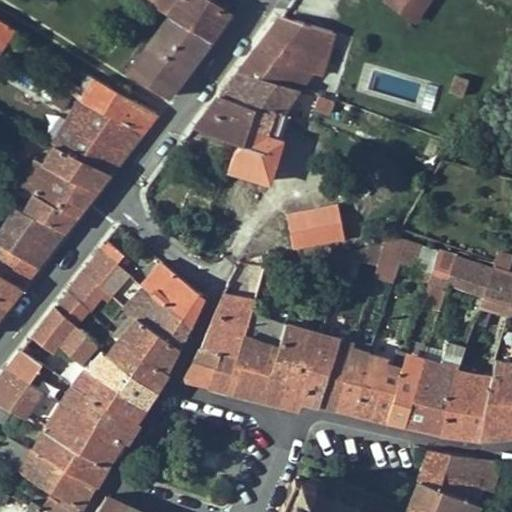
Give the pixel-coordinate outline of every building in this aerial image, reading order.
[(126,0),(148,11),(166,20),(196,37),(215,9),(197,0),(126,0)] [(427,0),(388,0),(415,18),(427,0)] [(166,20),(148,11),(108,70),(153,97),(196,37),(166,20)] [(315,32),(268,14),(243,48),(295,69),(300,52),(307,54),(315,32)] [(288,91),(295,69),(243,48),(230,65),(288,91)] [(278,120),(288,91),(230,65),(208,94),(244,108),(278,120)] [(142,112),(74,73),(66,85),(51,76),(47,83),(61,91),(68,96),(128,131),(142,112)] [(447,89),(461,94),(466,77),(453,73),(447,89)] [(308,75),(305,74),(296,95),(300,97),(314,102),(322,80),(308,75)] [(61,91),(47,83),(36,101),(50,109),(61,91)] [(244,108),(208,94),(185,125),(229,141),(231,139),(244,108)] [(128,131),(68,96),(36,143),(96,173),(128,131)] [(258,178),(278,120),(244,108),(231,139),(229,141),(219,150),(216,157),(214,162),(258,178)] [(96,173),(36,143),(27,158),(22,156),(16,166),(38,176),(28,194),(64,213),(96,173)] [(0,168),(0,178),(9,183),(14,186),(28,194),(38,176),(16,166),(5,160),(0,168)] [(28,194),(14,186),(4,201),(10,204),(53,228),(64,213),(28,194)] [(53,228),(10,204),(0,220),(0,228),(37,249),(53,228)] [(37,249),(0,228),(0,252),(23,266),(37,249)] [(362,239),(355,279),(371,282),(375,262),(381,235),(362,239)] [(381,235),(375,262),(394,267),(399,241),(381,235)] [(399,241),(394,267),(414,272),(419,248),(399,241)] [(110,257),(93,244),(87,252),(103,265),(110,257)] [(419,248),(414,272),(411,283),(435,289),(444,257),(419,248)] [(0,279),(9,284),(23,266),(0,252),(0,279)] [(118,277),(103,265),(87,252),(71,272),(94,290),(103,297),(118,277)] [(485,252),(481,270),(483,271),(481,278),(497,281),(503,256),(485,252)] [(444,257),(435,289),(454,294),(462,264),(444,257)] [(254,263),(227,261),(214,287),(203,311),(236,321),(238,316),(255,263),(254,263)] [(194,296),(152,262),(132,288),(135,290),(178,325),(194,296)] [(462,264),(454,294),(473,301),(481,278),(483,271),(481,270),(462,264)] [(77,312),(94,290),(71,272),(54,293),(74,309),(77,312)] [(504,282),(497,281),(481,278),(473,301),(469,315),(500,322),(501,318),(497,312),(504,282)] [(0,296),(9,284),(0,279),(0,296)] [(501,318),(510,284),(504,282),(497,312),(501,318)] [(511,284),(510,284),(501,318),(500,322),(511,324),(511,284)] [(178,325),(135,290),(119,310),(125,314),(166,347),(178,325)] [(59,328),(74,309),(54,293),(38,312),(59,328)] [(236,321),(203,311),(186,348),(207,353),(209,351),(225,356),(231,338),(233,330),(236,321)] [(41,351),(47,344),(59,328),(38,312),(20,336),(41,351)] [(166,347),(125,314),(108,336),(152,372),(166,347)] [(255,335),(258,321),(238,316),(236,321),(233,330),(255,335)] [(269,338),(273,325),(258,321),(255,335),(269,338)] [(310,334),(273,325),(269,338),(267,346),(253,401),(290,409),(292,401),(310,334)] [(68,360),(80,344),(59,328),(47,344),(68,360)] [(108,336),(103,333),(98,339),(104,343),(94,355),(140,391),(152,372),(108,336)] [(343,341),(310,334),(292,401),(327,410),(341,349),(343,341)] [(236,397),(253,343),(231,338),(225,356),(214,392),(236,397)] [(267,346),(253,343),(236,397),(253,401),(267,346)] [(207,353),(186,348),(180,362),(202,368),(207,353)] [(94,355),(86,349),(75,364),(130,406),(135,398),(140,391),(94,355)] [(356,353),(341,349),(327,410),(343,413),(356,353)] [(214,392),(225,356),(209,351),(207,353),(202,368),(196,388),(214,392)] [(435,351),(430,364),(415,429),(430,431),(449,372),(455,356),(435,351)] [(0,361),(0,378),(11,385),(28,365),(7,353),(0,361)] [(373,356),(356,353),(343,413),(360,417),(373,356)] [(393,361),(373,356),(360,417),(378,421),(393,361)] [(413,359),(411,365),(396,425),(415,429),(430,364),(413,359)] [(411,365),(393,361),(378,421),(396,425),(411,365)] [(202,368),(180,362),(172,381),(196,388),(202,368)] [(130,406),(75,364),(59,384),(120,422),(125,414),(130,406)] [(511,376),(488,370),(484,382),(470,437),(473,438),(478,438),(485,438),(493,438),(501,438),(511,438),(511,376)] [(484,382),(449,372),(430,431),(470,437),(484,382)] [(11,385),(0,378),(0,410),(0,411),(23,423),(37,400),(11,385)] [(120,422),(59,384),(46,405),(107,442),(114,432),(120,422)] [(107,442),(46,405),(31,428),(93,464),(100,454),(107,442)] [(93,464),(31,428),(19,447),(80,484),(93,464)] [(0,467),(5,470),(19,447),(0,436),(0,467)] [(80,484),(19,447),(5,470),(51,497),(65,506),(80,484)] [(437,451),(419,447),(400,510),(399,511),(388,511),(314,484),(284,476),(271,511),(466,511),(467,507),(425,495),(437,451)] [(467,507),(478,457),(467,456),(454,454),(437,451),(425,495),(467,507)] [(42,511),(47,503),(37,497),(29,510),(27,511),(42,511)] [(62,511),(65,506),(51,497),(47,503),(42,511),(62,511)] [(106,511),(110,507),(92,499),(84,511),(106,511)]
